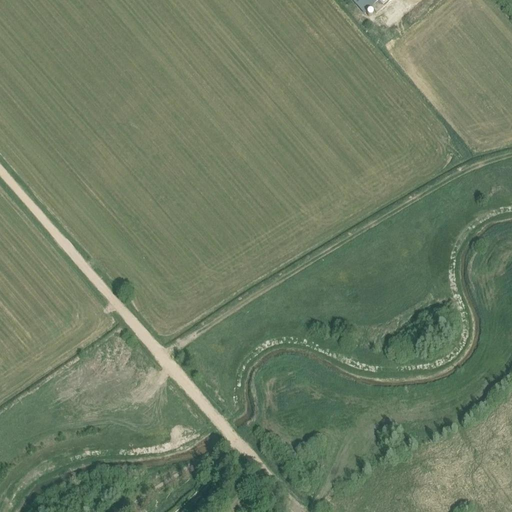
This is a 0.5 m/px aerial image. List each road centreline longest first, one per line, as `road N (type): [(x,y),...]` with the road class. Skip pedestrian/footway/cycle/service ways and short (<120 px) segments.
road 1 (track): [(0,165),(163,352)]
road 2 (track): [(163,352),(298,511)]
